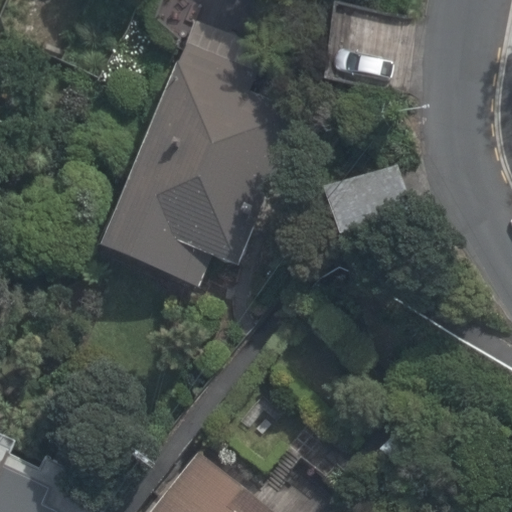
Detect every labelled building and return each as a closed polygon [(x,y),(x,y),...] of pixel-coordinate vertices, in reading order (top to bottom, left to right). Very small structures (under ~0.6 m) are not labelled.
[(410,19),(343,26),(351,100),(418,92),(410,19)] [(183,39),(105,251),(198,285),(208,257),(234,267),(303,83),(183,39)] [(406,166),(332,193),(346,240),(421,213),(406,166)] [(0,452),(0,511),(82,511),(85,507),(0,452)] [(271,511),(197,454),(151,511),(271,511)]
